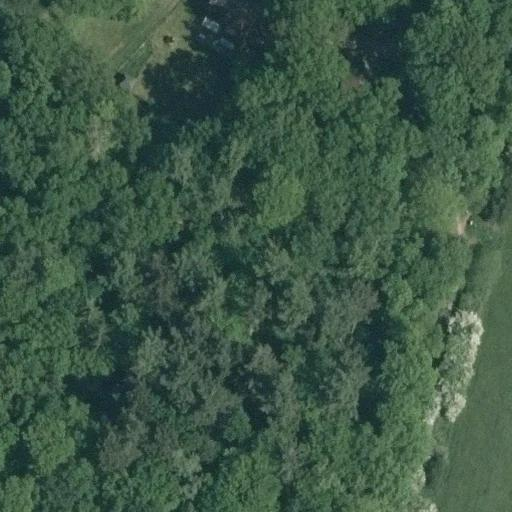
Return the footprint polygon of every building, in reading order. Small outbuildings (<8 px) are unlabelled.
[(233,0),(217,0),(217,1),(205,20),(222,30),(217,39),(241,53),(247,42),(245,41),(250,33),(258,38),(266,23),(270,16),(256,8),(254,12),(233,0)] [(321,22),(391,38),(397,15),(325,2),(321,22)] [(475,48),(471,73),(482,75),(485,49),(475,48)] [(342,57),(337,93),(361,96),(366,62),(342,57)] [(438,76),(452,92),(467,76),(452,62),(438,76)] [(314,114),(321,101),(304,96),(300,109),(314,114)]
